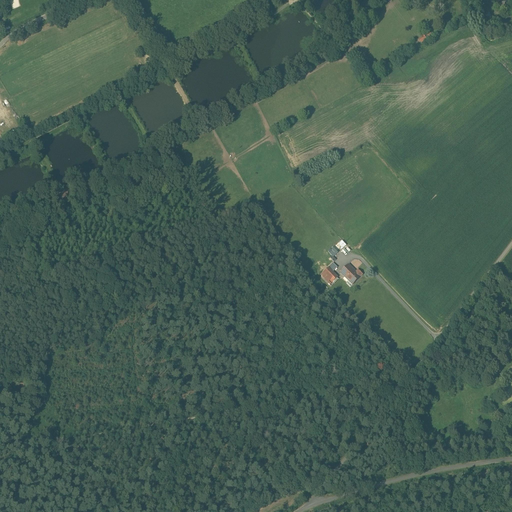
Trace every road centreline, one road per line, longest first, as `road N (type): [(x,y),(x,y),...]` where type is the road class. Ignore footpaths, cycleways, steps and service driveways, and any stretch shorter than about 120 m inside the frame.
road 1 (track): [(0,449),(401,387)]
road 2 (unclassified): [(314,502),(511,244)]
road 3 (unclassified): [(511,458),(314,502)]
road 4 (track): [(0,165),(171,66)]
road 5 (track): [(171,66),(264,21),(288,0)]
